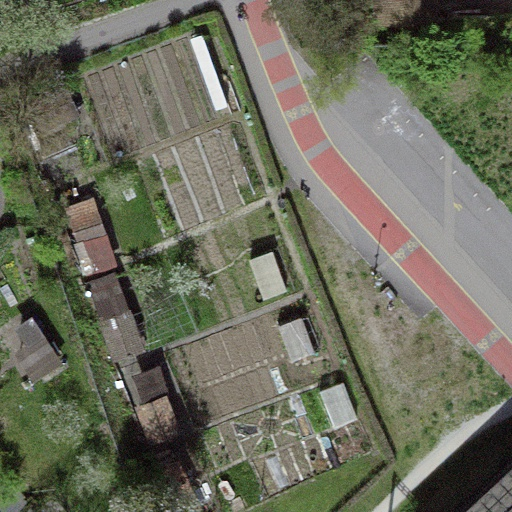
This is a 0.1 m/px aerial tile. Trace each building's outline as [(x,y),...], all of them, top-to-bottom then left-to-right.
[(26,0),(0,0),(0,28),(32,18),(26,0)] [(104,234),(91,196),(61,206),(74,244),(104,234)] [(166,253),(147,261),(171,324),(190,317),(166,253)] [(88,292),(99,322),(130,311),(120,281),(88,292)] [(130,311),(99,322),(113,361),(144,350),(130,311)] [(58,358),(31,317),(21,324),(30,340),(19,348),(36,373),(58,358)] [(315,353),(301,317),(278,326),(292,362),(315,353)] [(131,380),(142,405),(166,395),(170,394),(159,369),(131,380)] [(357,420),(343,383),(322,391),(336,428),(357,420)] [(181,434),(166,395),(142,405),(136,407),(151,445),(181,434)] [(199,498),(181,458),(153,470),(171,510),(199,498)] [(511,511),(511,472),(468,511),(511,511)]
